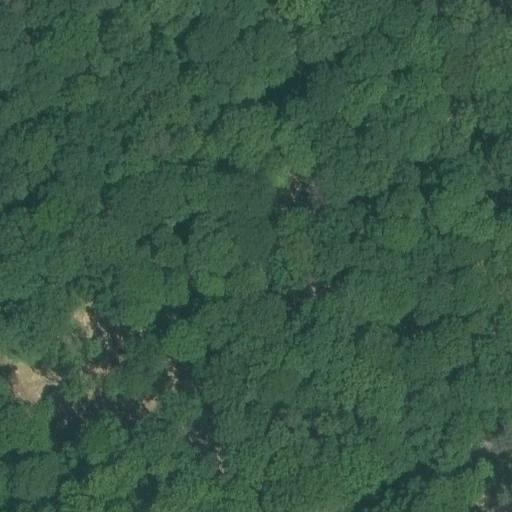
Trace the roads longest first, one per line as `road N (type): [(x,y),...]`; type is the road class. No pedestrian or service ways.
road 1 (track): [(263,0),(398,494)]
road 2 (track): [(398,494),(511,448)]
